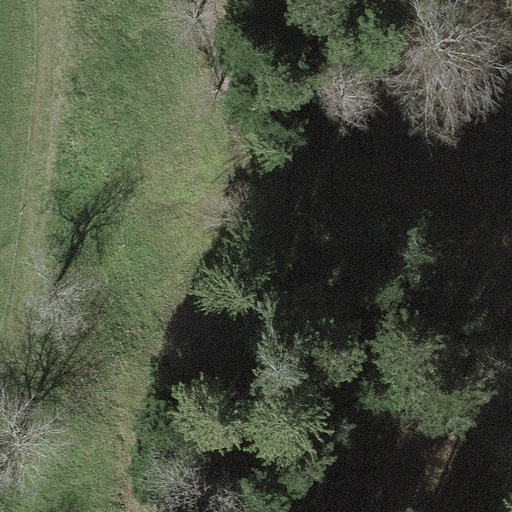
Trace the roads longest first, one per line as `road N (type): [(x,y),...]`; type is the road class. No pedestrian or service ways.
road 1 (track): [(388,511),(202,0)]
road 2 (track): [(0,411),(19,356),(34,246),(54,74),(51,0)]
